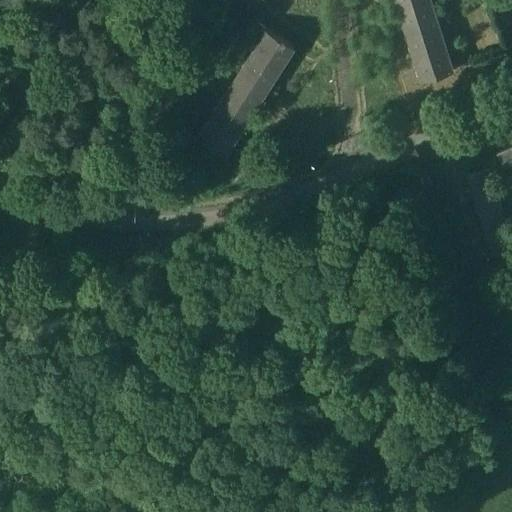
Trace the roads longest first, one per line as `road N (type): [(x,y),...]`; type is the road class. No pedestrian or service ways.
road 1 (track): [(0,194),(28,213),(150,245),(260,230),(511,120)]
road 2 (residential): [(345,0),(356,192)]
